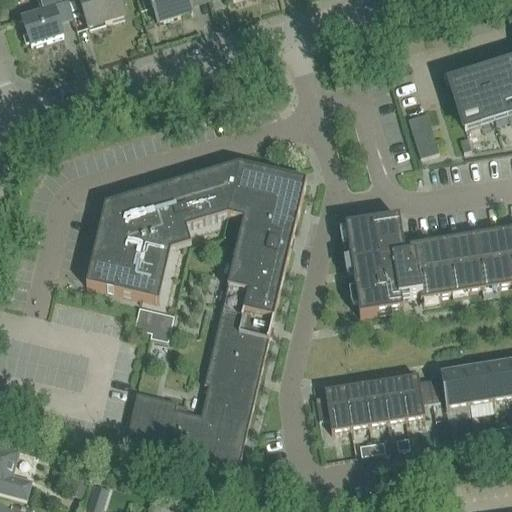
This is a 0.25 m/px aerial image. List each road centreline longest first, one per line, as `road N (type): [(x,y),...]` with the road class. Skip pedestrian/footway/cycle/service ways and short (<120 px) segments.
road 1 (residential): [(406,470),(300,477),(289,390),(330,214)]
road 2 (unclassified): [(293,30),(14,116)]
road 3 (residential): [(330,214),(331,173),(293,30)]
road 4 (residential): [(330,214),(511,187)]
